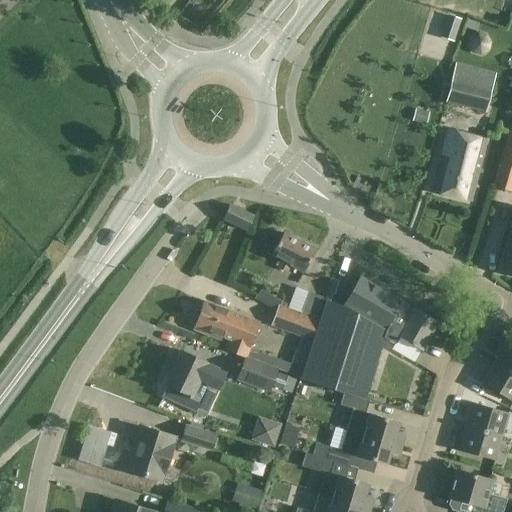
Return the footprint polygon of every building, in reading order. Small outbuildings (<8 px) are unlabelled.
[(461,19),(447,15),(440,38),(454,42),(461,19)] [(472,53),(479,55),(486,51),(488,43),(484,36),(477,34),(470,38),(468,46),(472,53)] [(496,74),(455,63),(445,102),(486,113),(496,74)] [(415,109),(413,117),(427,121),(429,112),(415,109)] [(511,117),(492,187),(511,192),(511,117)] [(487,139),(450,129),(434,193),(471,202),(487,139)] [(253,216),(229,205),(222,219),(246,230),(253,216)] [(260,219),(251,237),(268,246),(277,228),(260,219)] [(511,222),(497,272),(511,276),(511,222)] [(315,251),(283,233),(271,255),(281,260),(277,268),(285,272),(290,265),(303,272),(315,251)] [(325,301),(318,322),(312,341),(303,370),(300,377),(301,378),(301,379),(343,391),(364,398),(383,338),(385,331),(402,301),(361,277),(343,307),(325,301)] [(272,309),(278,301),(261,288),(255,297),(272,309)] [(301,311),(316,317),(322,297),(308,292),(301,311)] [(437,322),(402,301),(385,331),(383,338),(394,344),(398,337),(420,350),(437,322)] [(224,350),(244,358),(245,358),(249,348),(259,323),(204,302),(200,312),(195,310),(189,323),(194,325),(194,326),(228,339),(224,350)] [(318,322),(279,308),(279,309),(278,308),(272,326),(312,341),(318,322)] [(511,344),(506,341),(494,363),(511,373),(511,344)] [(249,348),(245,358),(245,359),(277,371),(300,379),(300,377),(303,370),(256,352),(257,351),(249,348)] [(164,395),(163,396),(186,407),(204,415),(224,374),(209,366),(206,365),(207,363),(181,351),(165,385),(169,386),(165,395),(164,395)] [(268,393),(277,371),(245,359),(244,359),(235,381),(268,393)] [(511,373),(494,363),(481,384),(511,402),(511,373)] [(290,393),(295,380),(278,374),(274,387),(290,393)] [(352,409),(346,430),(401,446),(404,437),(395,434),(398,423),(365,413),(369,401),(343,393),(339,405),(352,409)] [(472,403),(465,426),(502,437),(509,414),(472,403)] [(281,424),(258,417),(251,440),(274,447),(281,424)] [(291,447),(296,427),(283,423),(278,443),(291,447)] [(106,448),(111,433),(93,427),(92,427),(88,426),(77,460),(80,461),(82,462),(100,467),(106,448)] [(173,437),(139,426),(126,470),(160,480),(173,437)] [(216,435),(185,426),(180,442),(211,452),(216,435)] [(495,461),(502,437),(465,426),(458,450),(495,461)] [(323,459),(333,462),(349,466),(352,455),(386,465),(389,453),(399,455),(401,446),(346,430),(341,450),(327,446),(323,459)] [(280,449),(277,459),(282,460),(288,457),(290,452),(280,449)] [(323,459),(305,453),(301,467),(324,474),(319,493),(370,508),(373,499),(364,496),(367,484),(338,475),(338,476),(330,474),(333,462),(323,459)] [(502,511),(506,499),(489,494),(493,481),(457,470),(449,497),(476,505),(473,511),(502,511)] [(241,510),(248,511),(254,511),(261,493),(248,489),(241,510)] [(319,493),(313,511),(309,511),(296,508),(295,511),(369,511),(370,508),(319,493)] [(205,511),(206,511),(167,500),(163,511),(205,511)] [(151,511),(135,507),(116,501),(112,511),(151,511)]
